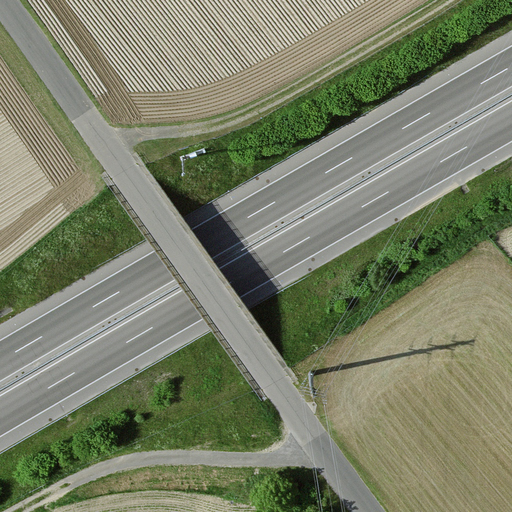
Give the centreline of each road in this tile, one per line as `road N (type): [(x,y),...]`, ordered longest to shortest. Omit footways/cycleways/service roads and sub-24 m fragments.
road 1 (unclassified): [(369,511),(2,0)]
road 2 (motorway): [(0,416),(511,120)]
road 3 (motorway): [(511,67),(0,361)]
road 4 (track): [(16,511),(121,463),(261,459),(317,440)]
